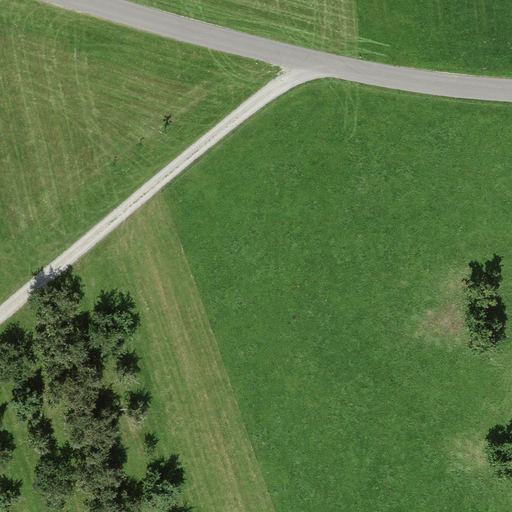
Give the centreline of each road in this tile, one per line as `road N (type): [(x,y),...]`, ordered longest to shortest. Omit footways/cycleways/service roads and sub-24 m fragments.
road 1 (unclassified): [(88,0),(307,62),(511,95)]
road 2 (track): [(307,62),(0,321)]
